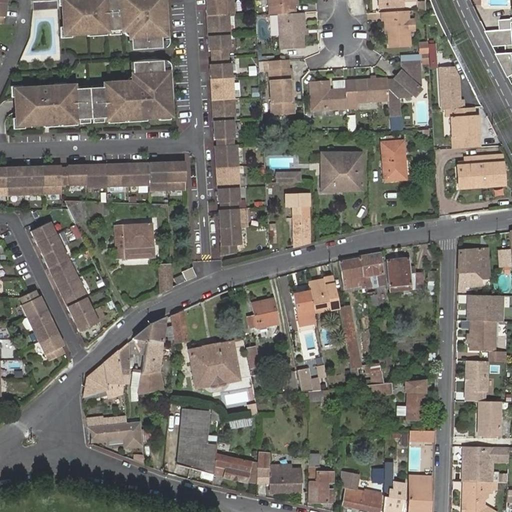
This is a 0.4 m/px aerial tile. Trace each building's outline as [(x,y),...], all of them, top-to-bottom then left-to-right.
[(45,1),(40,1),(41,6),(47,6),(47,9),(57,9),(57,0),(45,1)] [(157,0),(61,0),(64,34),(87,33),(106,32),(123,31),(123,28),(129,28),(130,51),(161,49),(160,35),(164,34),(163,9),(158,9),(157,0)] [(207,0),(208,9),(205,9),(206,17),(230,15),(234,15),(233,0),(207,0)] [(267,0),(268,15),(277,15),(293,14),(293,6),(292,0),(267,0)] [(40,1),(31,2),(32,10),(47,9),(47,6),(41,6),(40,1)] [(407,17),(407,8),(381,10),(381,19),(383,19),(386,19),(387,31),(388,46),(409,44),(408,28),(407,17)] [(293,14),(277,15),(279,50),(303,49),(302,35),(304,35),(304,30),(303,13),(293,14)] [(230,15),(206,17),(207,37),(230,35),(231,35),(230,15)] [(511,19),(499,20),(500,30),(511,29),(511,26),(511,22),(511,19)] [(511,29),(500,30),(486,31),(494,46),(506,46),(506,54),(498,55),(511,84),(511,29)] [(230,35),(207,37),(208,51),(211,51),(211,58),(229,57),(229,50),(231,50),(230,35)] [(425,41),(417,42),(417,49),(426,49),(425,41)] [(435,44),(427,44),(428,53),(428,63),(429,68),(436,68),(435,44)] [(229,57),(211,58),(212,65),(209,65),(210,80),(233,78),(232,64),(230,64),(229,57)] [(287,60),(278,61),(279,70),(288,70),(287,60)] [(258,72),(268,72),(270,114),(290,113),(288,81),(291,81),(290,70),(288,70),(279,70),(278,61),(257,62),(258,72)] [(164,117),(164,101),(168,101),(167,76),(162,76),(161,62),(131,63),(132,86),(126,86),(126,84),(108,85),(108,87),(68,90),(68,87),(50,88),(50,92),(47,92),(46,91),(46,89),(45,89),(44,89),(14,90),(15,105),(16,125),(76,122),(76,121),(104,119),(104,120),(164,117)] [(418,62),(400,63),(401,73),(394,80),(387,80),(388,100),(389,116),(399,115),(398,101),(397,101),(397,98),(410,97),(411,95),(418,88),(420,85),(418,62)] [(439,66),(441,107),(449,107),(464,106),(463,100),(460,99),(459,84),(457,84),(456,83),(456,80),(459,80),(452,66),(439,66)] [(399,71),(392,78),(394,80),(401,73),(399,71)] [(233,78),(210,80),(211,101),(235,100),(234,78),(233,78)] [(387,78),(354,80),(355,91),(345,92),(346,108),(356,107),(355,102),(388,100),(387,80),(387,78)] [(344,80),(332,81),(333,90),(345,89),(344,80)] [(354,80),(344,80),(345,89),(345,92),(355,91),(354,80)] [(328,81),(309,82),(311,110),(346,108),(345,92),(345,89),(333,90),(333,93),(328,93),(328,90),(328,81)] [(420,89),(418,88),(411,95),(413,97),(420,89)] [(235,100),(211,101),(213,123),(233,121),(237,121),(235,100)] [(464,106),(449,107),(451,148),(479,147),(478,136),(475,136),(475,131),(478,131),(477,115),(474,115),(473,105),(464,106)] [(354,116),(346,116),(347,134),(354,133),(354,116)] [(233,121),(213,123),(214,140),(216,140),(217,147),(234,145),(233,139),(235,139),(233,121)] [(429,131),(416,131),(416,139),(429,139),(429,131)] [(403,161),(402,141),(400,141),(386,143),(380,143),(383,181),(400,180),(399,161),(403,161)] [(217,147),(215,147),(216,169),(239,167),(238,145),(234,145),(217,147)] [(320,153),(320,191),(361,191),(360,153),(320,153)] [(457,186),(502,184),(501,155),(466,156),(466,166),(457,165),(457,186)] [(177,165),(167,166),(167,191),(185,190),(185,163),(177,163),(177,165)] [(127,164),(106,165),(107,188),(128,187),(127,164)] [(149,164),(127,164),(128,187),(149,186),(149,164)] [(167,191),(167,166),(156,166),(156,164),(149,164),(149,186),(149,191),(167,191)] [(106,165),(85,166),(86,185),(86,189),(107,188),(106,165)] [(67,169),(61,169),(61,186),(86,185),(85,166),(67,166),(67,169)] [(42,167),(35,167),(35,170),(25,170),(26,196),(43,195),(42,167)] [(49,169),(50,167),(42,167),(43,195),(61,194),(61,186),(61,169),(49,169)] [(239,167),(216,169),(217,189),(239,188),(240,188),(239,167)] [(26,196),(25,170),(14,170),(14,168),(7,168),(8,196),(26,196)] [(275,174),(275,183),(293,183),(293,174),(275,174)] [(239,188),(217,189),(218,204),(221,204),(221,210),(238,210),(238,203),(240,203),(239,188)] [(292,248),(308,244),(307,194),(285,195),(285,208),(291,208),(292,248)] [(80,209),(68,209),(74,223),(83,221),(80,209)] [(238,210),(221,210),(222,221),(220,222),(220,229),(239,228),(247,227),(246,209),(238,210)] [(29,228),(77,332),(96,324),(84,297),(85,297),(67,258),(65,258),(47,220),(29,228)] [(122,237),(123,260),(154,258),(151,223),(114,225),(115,238),(122,237)] [(275,224),(268,225),(270,244),(277,244),(275,224)] [(240,245),(239,228),(220,229),(222,257),(237,252),(236,246),(240,245)] [(116,260),(123,260),(122,237),(115,238),(116,260)] [(458,249),(457,289),(466,290),(466,286),(479,286),(479,280),(479,250),(458,249)] [(487,250),(479,250),(479,280),(487,279),(487,250)] [(508,250),(499,251),(500,266),(509,266),(508,250)] [(368,254),(357,256),(358,259),(364,288),(383,285),(381,274),(377,253),(368,254)] [(364,288),(358,259),(338,262),(344,292),(353,290),(364,288)] [(410,287),(411,290),(422,289),(420,272),(408,273),(407,259),(385,260),(388,291),(392,291),(392,285),(407,284),(407,287),(410,287)] [(170,289),(170,265),(158,266),(158,294),(170,289)] [(182,273),(186,282),(196,278),(193,269),(182,273)] [(435,293),(436,273),(427,273),(425,293),(435,293)] [(322,280),(307,283),(309,292),(312,307),(327,305),(327,308),(337,307),(331,275),(321,276),(322,280)] [(183,276),(174,279),(176,284),(185,281),(183,276)] [(338,293),(341,308),(348,307),(355,305),(353,290),(344,292),(338,293)] [(20,298),(23,305),(21,306),(45,355),(47,354),(50,361),(63,355),(60,348),(62,347),(39,297),(37,298),(34,291),(20,298)] [(292,295),(297,322),(314,319),(312,311),(312,307),(309,292),(292,295)] [(501,295),(469,294),(469,302),(467,302),(467,309),(470,309),(470,320),(495,320),(498,320),(498,306),(501,306),(501,295)] [(368,309),(370,320),(379,319),(376,296),(372,296),(366,297),(368,309)] [(252,304),(256,327),(276,324),(273,301),(252,304)] [(338,308),(349,368),(360,367),(348,307),(341,308),(338,308)] [(170,317),(174,343),(188,340),(182,312),(170,317)] [(146,341),(161,343),(163,319),(150,325),(134,336),(132,339),(136,339),(135,347),(136,349),(139,350),(138,355),(143,357),(146,341)] [(298,328),(315,325),(314,319),(297,322),(298,328)] [(470,320),(470,333),(469,340),(469,350),(488,351),(488,361),(503,362),(504,352),(494,351),(495,320),(470,320)] [(166,341),(173,340),(169,327),(165,329),(166,341)] [(159,371),(161,343),(146,341),(143,357),(140,372),(137,393),(162,390),(159,371)] [(131,368),(128,342),(117,351),(121,385),(127,386),(128,369),(131,368)] [(188,351),(195,389),(209,386),(211,389),(223,387),(224,383),(238,381),(231,343),(217,345),(215,344),(202,346),(201,348),(188,351)] [(247,348),(251,377),(259,375),(254,347),(247,348)] [(161,360),(170,360),(170,350),(161,350),(161,360)] [(121,385),(117,351),(86,377),(84,397),(106,390),(107,391),(108,400),(122,394),(122,391),(121,385)] [(486,402),(487,361),(464,360),(464,377),(467,377),(467,381),(464,381),(464,392),(469,392),(469,401),(480,402),(486,402)] [(396,382),(394,363),(379,365),(383,383),(390,383),(396,382)] [(349,368),(351,375),(367,373),(370,386),(385,384),(390,383),(383,383),(379,365),(379,364),(360,367),(349,368)] [(319,390),(328,389),(323,367),(315,368),(317,379),(319,389),(319,390)] [(307,392),(319,390),(319,389),(317,379),(307,380),(305,370),(298,372),(302,392),(307,392)] [(129,392),(137,393),(140,372),(133,371),(129,392)] [(284,375),(286,390),(287,392),(297,390),(294,373),(284,375)] [(279,392),(286,390),(284,375),(277,376),(279,392)] [(419,391),(420,380),(403,382),(404,390),(406,391),(405,404),(395,403),(394,414),(405,415),(405,418),(423,419),(424,391),(419,391)] [(370,386),(364,386),(365,395),(391,392),(390,383),(385,384),(370,386)] [(319,398),(334,397),(334,389),(328,389),(319,390),(319,398)] [(307,392),(307,404),(320,402),(319,398),(319,390),(307,392)] [(130,403),(138,402),(137,393),(129,392),(130,403)] [(500,402),(486,402),(480,402),(478,434),(498,435),(500,402)] [(177,464),(213,476),(213,473),(214,456),(215,446),(206,445),(209,412),(182,410),(177,464)] [(87,427),(126,422),(125,417),(86,421),(87,427)] [(248,417),(227,421),(229,430),(249,427),(248,417)] [(142,446),(139,422),(86,428),(87,443),(123,439),(124,447),(142,446)] [(141,430),(142,443),(154,442),(153,429),(141,430)] [(409,441),(433,439),(434,429),(409,431),(409,441)] [(491,448),(461,447),(461,456),(465,456),(465,473),(461,473),(461,482),(462,482),(490,482),(491,461),(491,448)] [(491,448),(491,461),(507,462),(508,448),(491,448)] [(256,481),(256,483),(269,483),(269,493),(299,492),(299,469),(290,469),(284,470),(284,471),(269,472),(269,469),(267,469),(266,454),(258,455),(258,464),(259,464),(258,473),(256,473),(256,481)] [(132,460),(142,464),(141,456),(132,455),(132,460)] [(256,464),(214,456),(213,473),(224,476),(223,478),(246,483),(247,480),(256,481),(256,473),(256,464)] [(307,482),(307,503),(332,503),(332,489),(326,489),(326,481),(331,481),(331,472),(317,472),(317,459),(308,459),(309,482),(307,482)] [(404,511),(405,508),(403,508),(405,487),(401,487),(400,490),(391,489),(391,483),(391,467),(384,467),(384,469),(383,483),(382,511),(404,511)] [(359,475),(346,472),(343,487),(345,487),(342,505),(374,511),(378,511),(380,504),(380,492),(364,489),(364,491),(356,489),(359,475)] [(507,474),(498,474),(498,483),(506,483),(507,474)] [(420,478),(408,478),(406,511),(427,511),(429,486),(419,485),(420,478)] [(490,490),(495,490),(495,483),(490,482),(462,482),(461,505),(463,508),(463,511),(493,511),(484,506),(484,499),(486,497),(486,493),(490,493),(490,490)]
